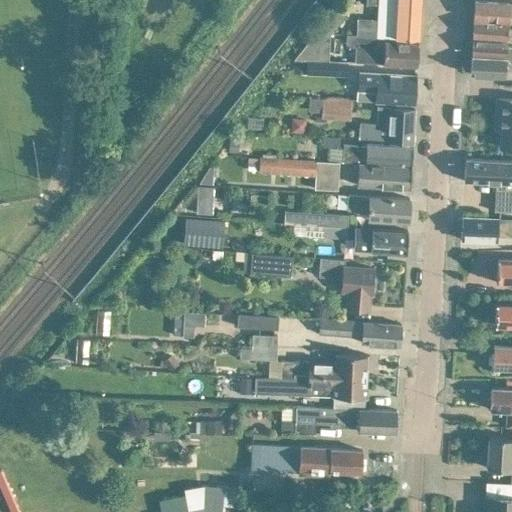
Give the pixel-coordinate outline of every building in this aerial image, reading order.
[(418,38),(420,0),(366,0),(366,5),(377,6),(376,16),(356,17),(355,37),(373,37),(384,37),(418,38)] [(511,21),(511,0),(501,0),(474,0),(473,18),(507,21),(511,21)] [(335,5),(314,34),(329,35),(345,13),(335,5)] [(511,26),(507,27),(507,21),(473,18),(472,37),(506,39),(511,39),(511,26)] [(314,34),(294,60),(307,60),(327,61),(329,35),(314,34)] [(347,37),(346,47),(354,47),(354,63),(416,66),(418,42),(384,41),(384,37),(373,37),(355,37),(347,37)] [(511,46),(505,46),(506,39),(472,37),(471,56),(511,58),(511,46)] [(511,69),(511,58),(471,56),(470,74),(504,75),(504,69),(511,69)] [(307,60),(307,74),(347,75),(348,62),(327,61),(307,60)] [(414,103),(416,75),(360,72),(359,99),(375,100),(414,103)] [(511,98),(497,98),(496,116),(502,117),(500,146),(511,146),(511,98)] [(321,116),(350,118),(350,102),(322,100),(321,116)] [(360,122),(359,138),(412,141),(414,107),(377,105),(376,123),(360,122)] [(338,147),(339,137),(323,136),(322,146),(338,147)] [(342,144),(342,161),(359,162),(411,165),(412,145),(366,142),(366,146),(342,144)] [(314,174),(315,160),(258,156),(257,170),(278,172),(314,174)] [(511,160),(465,158),(464,180),(497,182),(503,190),(499,193),(498,211),(511,211),(511,160)] [(337,189),(338,161),(315,160),(314,174),(314,188),(337,189)] [(410,187),(411,165),(359,162),(358,184),(410,187)] [(408,220),(409,198),(348,194),(347,210),(368,212),(368,218),(408,220)] [(348,215),(306,212),(287,211),(286,223),(305,224),(347,227),(348,215)] [(228,229),(244,230),(245,214),(229,214),(228,229)] [(511,235),(511,218),(462,216),(460,239),(496,241),(496,235),(511,235)] [(346,238),(347,227),(305,224),(304,235),(346,238)] [(406,251),(407,230),(355,227),(353,248),(406,251)] [(251,254),(249,274),(290,277),(292,257),(251,254)] [(496,283),(511,283),(511,259),(496,259),(496,283)] [(371,292),(372,268),(344,266),(344,262),(319,260),(318,278),(342,280),(341,289),(348,290),(347,307),(367,309),(369,291),(371,292)] [(511,303),(497,303),(495,303),(494,325),(511,325),(511,303)] [(277,329),(278,317),(237,314),(236,327),(277,329)] [(400,344),(401,324),(319,319),(319,333),(361,336),(361,342),(400,344)] [(276,360),(276,347),(277,335),(252,334),(251,347),(239,346),(239,358),(276,360)] [(511,346),(493,345),(491,367),(511,368),(511,346)] [(366,376),(367,355),(334,353),(334,362),(281,360),(280,375),(293,376),(293,372),(366,376)] [(365,396),(366,376),(293,372),(293,376),(292,393),(365,396)] [(255,374),(255,391),(276,392),(292,393),(293,376),(280,375),(277,375),(255,374)] [(511,388),(490,387),(489,408),(507,409),(506,426),(511,425),(511,388)] [(395,431),(396,409),(296,405),(294,432),(314,433),(315,422),(330,422),(330,425),(356,427),(357,430),(395,431)] [(511,469),(511,430),(511,438),(488,436),(486,467),(511,469)] [(356,434),(355,445),(390,446),(390,435),(356,434)] [(144,443),(124,442),(123,466),(143,467),(144,443)] [(362,450),(254,443),(253,460),(281,462),(281,454),(299,456),(298,473),(328,475),(328,470),(360,472),(362,450)] [(511,511),(511,482),(507,482),(506,497),(484,496),(483,511),(511,511)] [(234,505),(236,486),(202,484),(201,510),(221,511),(221,504),(234,505)]
